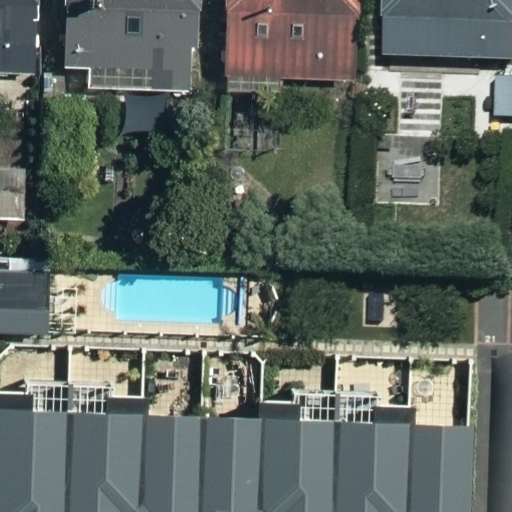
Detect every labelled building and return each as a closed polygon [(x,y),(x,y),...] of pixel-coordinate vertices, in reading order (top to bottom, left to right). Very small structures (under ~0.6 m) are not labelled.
[(31,0),(0,0),(0,62),(32,62),(31,0)] [(191,0),(61,0),(61,61),(85,61),(84,84),(112,85),(111,125),(189,126),(191,0)] [(352,0),(222,0),(222,89),(273,89),(274,72),(352,72),(352,0)] [(511,0),(385,0),(385,50),(511,51),(511,0)] [(511,69),(499,69),(498,113),(511,113),(511,69)] [(40,265),(0,265),(0,326),(40,327),(40,265)] [(112,511),(115,426),(0,422),(0,511),(112,511)] [(112,511),(258,511),(261,430),(115,426),(112,511)] [(388,511),(391,434),(261,430),(258,511),(388,511)] [(449,511),(452,436),(391,434),(388,511),(449,511)]
